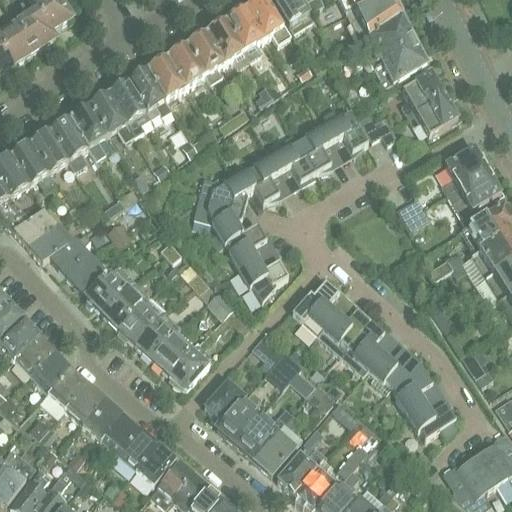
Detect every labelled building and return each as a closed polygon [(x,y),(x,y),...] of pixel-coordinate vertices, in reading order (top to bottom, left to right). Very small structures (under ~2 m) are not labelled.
[(45,0),(31,9),(37,17),(50,38),(51,38),(55,46),(56,45),(51,38),(72,25),(56,0),(45,0)] [(270,0),(268,1),(288,34),(291,39),(304,31),(305,33),(312,29),(294,0),(270,0)] [(335,0),(346,20),(384,0),(335,0)] [(365,42),(367,45),(401,22),(390,0),(384,0),(346,20),(359,45),(365,42)] [(312,4),(307,7),(312,16),(323,11),(318,1),(312,4)] [(264,4),(263,4),(244,16),(263,45),(269,41),(277,53),(290,44),(264,4)] [(244,16),(225,28),(249,67),(261,59),(260,58),(268,54),(262,45),(263,45),(244,16)] [(37,17),(16,30),(34,59),(55,46),(51,38),(50,38),(37,17)] [(362,55),(374,76),(416,51),(401,22),(367,45),(369,49),(363,52),(362,55)] [(224,70),(231,65),(237,75),(249,67),(225,28),(205,40),(224,70)] [(0,51),(13,72),(34,59),(16,30),(0,40),(0,51)] [(221,84),(215,75),(224,70),(205,40),(186,53),(204,82),(209,91),(221,84)] [(0,51),(0,79),(13,72),(0,51)] [(393,93),(427,72),(416,51),(374,76),(384,97),(393,93)] [(187,93),(204,82),(186,53),(166,65),(192,106),(194,104),(187,93)] [(309,68),(316,79),(327,73),(339,65),(331,54),(309,68)] [(166,65),(146,77),(165,107),(165,106),(182,96),(189,107),(192,106),(166,65)] [(301,86),(310,80),(311,79),(306,71),(295,78),(301,86)] [(146,77),(127,90),(150,128),(152,127),(154,131),(163,126),(161,123),(171,117),(165,106),(165,107),(146,77)] [(401,112),(407,124),(444,104),(431,80),(401,97),(408,108),(401,112)] [(285,97),(285,96),(277,85),(265,93),(273,105),(285,97)] [(236,111),(247,104),(237,87),(226,94),(236,111)] [(127,90),(108,101),(134,143),(134,144),(136,147),(146,142),(142,133),(150,128),(127,90)] [(273,105),(265,93),(265,92),(251,101),(260,114),(273,105)] [(355,96),(344,102),(352,117),(363,111),(355,96)] [(107,143),(117,137),(124,149),(134,144),(134,143),(108,101),(89,114),(107,143)] [(420,129),(428,143),(457,126),(444,104),(407,124),(413,133),(420,129)] [(105,161),(98,148),(107,143),(89,114),(69,126),(88,155),(88,156),(95,167),(105,161)] [(248,123),(243,115),(230,124),(236,132),(248,123)] [(339,122),(321,132),(332,150),(342,144),(353,163),(354,162),(363,152),(367,150),(349,119),(340,124),(339,122)] [(381,142),(374,130),(368,120),(358,127),(371,148),(381,142)] [(223,141),(236,132),(230,124),(218,133),(223,141)] [(384,124),(374,130),(381,142),(386,151),(397,145),(384,124)] [(87,170),(81,160),(88,156),(88,155),(69,126),(50,138),(68,168),(67,169),(74,179),(87,170)] [(305,145),(297,149),(315,180),(318,179),(331,176),(332,175),(321,156),(332,150),(321,132),(304,142),(305,145)] [(50,180),(67,169),(68,168),(50,138),(31,150),(50,180)] [(197,158),(206,152),(201,143),(192,149),(197,158)] [(188,164),(197,158),(192,149),(191,150),(188,145),(179,151),(188,164)] [(287,152),(269,162),(280,180),(290,174),(301,193),(302,192),(311,182),(315,180),(297,149),(289,154),(287,152)] [(56,192),(49,180),(50,180),(31,150),(11,162),(30,192),(37,188),(44,199),(56,192)] [(441,193),(446,202),(487,178),(474,155),(445,172),(453,186),(441,193)] [(11,162),(0,169),(0,188),(10,205),(30,192),(11,162)] [(280,205),(269,186),(280,180),(269,162),(252,173),(253,175),(245,179),(245,180),(254,195),(253,195),(262,211),(266,208),(279,206),(280,205)] [(163,170),(153,177),(159,186),(170,179),(163,170)] [(204,184),(198,205),(244,217),(246,206),(243,200),(253,195),(254,195),(245,180),(245,179),(240,170),(228,177),(232,184),(222,190),(204,184)] [(494,215),(490,207),(500,202),(487,178),(446,202),(465,233),(494,215)] [(0,223),(13,238),(30,227),(30,226),(8,206),(10,205),(0,188),(0,223)] [(120,205),(125,213),(137,204),(132,194),(119,203),(120,205)] [(416,204),(406,210),(419,232),(429,226),(416,204)] [(109,224),(125,213),(120,205),(103,216),(109,224)] [(215,257),(224,252),(224,251),(241,241),(235,231),(241,227),(244,217),(198,205),(192,225),(210,231),(215,241),(208,245),(215,257)] [(460,239),(474,261),(511,236),(511,216),(507,208),(460,239)] [(396,216),(408,238),(419,232),(406,210),(396,216)] [(48,213),(30,226),(30,227),(13,238),(28,255),(59,233),(58,232),(62,228),(48,213)] [(86,224),(81,218),(80,216),(72,222),(78,230),(86,224)] [(107,238),(113,246),(125,238),(125,237),(119,229),(107,238)] [(226,261),(236,279),(256,267),(250,257),(269,246),(269,245),(259,236),(256,232),(241,241),(224,251),(224,252),(229,260),(226,261)] [(41,270),(49,264),(84,241),(84,240),(72,247),(59,233),(28,255),(41,270)] [(128,235),(125,237),(125,238),(113,246),(119,254),(134,243),(128,235)] [(484,286),(511,268),(511,236),(474,261),(464,268),(464,267),(461,269),(466,278),(465,278),(474,292),(484,286)] [(49,264),(64,280),(85,260),(87,262),(80,254),(90,246),(84,241),(49,264)] [(176,256),(170,248),(160,256),(166,264),(176,256)] [(181,261),(176,256),(166,264),(171,269),(181,261)] [(81,299),(103,278),(87,262),(85,260),(64,280),(81,299)] [(459,260),(448,267),(452,275),(461,269),(464,267),(459,260)] [(433,287),(451,277),(451,275),(452,275),(448,267),(447,266),(427,278),(433,287)] [(262,278),(256,267),(236,279),(245,297),(248,296),(261,311),(275,295),(273,293),(287,285),(285,281),(282,268),(281,267),(262,278)] [(511,268),(484,286),(498,308),(511,299),(511,268)] [(204,287),(188,269),(179,278),(194,295),(204,287)] [(452,275),(451,275),(451,277),(456,284),(465,278),(466,278),(461,269),(452,275)] [(109,279),(84,303),(101,320),(127,296),(135,289),(134,288),(135,287),(119,272),(109,279)] [(213,282),(208,276),(204,280),(209,286),(213,282)] [(219,298),(223,303),(224,303),(236,296),(229,284),(215,291),(219,298)] [(199,301),(207,311),(216,302),(215,302),(208,293),(209,292),(204,287),(194,295),(199,301)] [(324,288),(312,302),(309,299),(291,320),(317,343),(335,322),(326,314),(341,298),(340,297),(328,291),(324,288)] [(101,320),(117,336),(143,311),(150,305),(149,304),(150,304),(135,289),(127,296),(101,320)] [(219,298),(216,301),(215,302),(216,302),(207,311),(220,326),(225,322),(234,314),(224,303),(223,303),(219,298)] [(0,320),(10,311),(0,299),(0,320)] [(511,299),(498,308),(511,330),(511,299)] [(123,347),(126,345),(134,352),(159,326),(165,320),(150,305),(143,311),(117,336),(117,337),(116,341),(123,347)] [(473,313),(479,321),(490,314),(484,305),(473,313)] [(0,348),(25,326),(10,311),(0,320),(0,348)] [(335,322),(317,343),(339,363),(370,328),(367,326),(360,314),(359,313),(344,330),(335,322)] [(454,335),(440,313),(432,319),(446,341),(454,335)] [(495,321),(490,314),(479,321),(484,328),(495,321)] [(134,352),(152,368),(176,341),(174,339),(179,334),(165,320),(159,326),(134,352)] [(231,329),(225,322),(220,326),(217,329),(223,336),(231,329)] [(0,365),(6,360),(12,367),(39,342),(25,326),(0,348),(0,365)] [(370,328),(339,363),(362,383),(367,377),(380,362),(371,354),(386,337),(385,336),(373,331),(370,328)] [(152,368),(169,383),(193,358),(176,341),(152,368)] [(15,365),(30,383),(56,360),(39,342),(12,367),(13,367),(15,365)] [(171,390),(185,397),(209,373),(214,367),(199,352),(193,358),(169,383),(174,387),(171,390)] [(288,362),(287,363),(294,370),(295,369),(304,358),(297,352),(288,362)] [(384,389),(391,395),(418,371),(412,365),(405,354),(404,353),(389,370),(380,362),(367,377),(382,391),(384,389)] [(461,363),(475,385),(476,385),(475,383),(485,378),(471,357),(461,363)] [(284,358),(275,368),(267,377),(285,393),(301,374),(295,369),(294,370),(287,363),(288,362),(284,358)] [(70,375),(56,360),(30,383),(46,401),(70,375)] [(260,371),(267,377),(275,368),(268,362),(260,371)] [(394,405),(405,422),(423,411),(416,401),(435,389),(434,388),(424,379),(418,371),(391,395),(397,403),(394,405)] [(318,387),(323,381),(315,374),(310,379),(317,387),(318,387)] [(74,379),(70,375),(46,401),(38,409),(57,425),(64,417),(65,417),(87,391),(74,379)] [(485,378),(475,383),(476,385),(481,392),(492,385),(486,376),(485,378)] [(490,396),(499,408),(511,399),(511,390),(508,384),(490,396)] [(221,428),(216,434),(218,436),(241,408),(241,407),(244,404),(226,388),(203,413),(206,416),(213,427),(214,428),(217,425),(221,428)] [(332,389),(326,396),(336,405),(342,398),(332,389)] [(65,417),(83,432),(106,407),(87,391),(65,417)] [(6,392),(0,397),(0,410),(8,403),(9,403),(13,397),(6,392)] [(318,408),(327,415),(333,409),(314,393),(308,401),(317,409),(318,408)] [(15,410),(9,403),(8,403),(0,410),(0,413),(6,419),(15,410)] [(362,412),(353,403),(347,409),(356,418),(362,412)] [(83,432),(100,447),(123,422),(122,421),(106,407),(83,432)] [(218,436),(236,451),(260,423),(241,408),(218,436)] [(429,421),(423,411),(405,422),(416,439),(418,438),(424,446),(454,427),(452,423),(448,410),(448,409),(429,421)] [(511,420),(504,409),(494,416),(509,439),(511,436),(511,420)] [(236,451),(253,466),(277,439),(275,437),(283,429),(284,430),(292,420),(285,414),(269,432),(260,423),(236,451)] [(299,426),(292,420),(284,430),(290,436),(299,426)] [(0,425),(0,431),(2,433),(4,435),(11,428),(3,421),(0,425)] [(100,447),(119,463),(140,437),(123,422),(100,447)] [(27,438),(35,443),(39,447),(50,434),(39,425),(27,438)] [(57,440),(50,434),(39,447),(47,453),(57,440)] [(323,441),(316,435),(303,449),(311,456),(323,441)] [(119,463),(136,478),(158,452),(140,437),(119,463)] [(271,482),(295,454),(277,439),(253,466),(271,482)] [(32,447),(31,447),(25,441),(20,447),(19,448),(20,451),(20,453),(22,454),(25,455),(26,454),(29,451),(32,447)] [(511,460),(506,465),(494,447),(493,447),(484,458),(476,463),(495,493),(494,494),(505,508),(511,503),(511,460)] [(337,477),(345,484),(354,473),(367,458),(358,451),(337,477)] [(153,492),(175,467),(158,452),(136,478),(153,492)] [(0,488),(20,463),(11,456),(0,470),(0,469),(0,488)] [(47,475),(54,465),(57,461),(51,456),(40,470),(47,475)] [(76,458),(68,469),(69,469),(68,470),(75,476),(84,466),(85,465),(76,458)] [(299,460),(276,486),(294,502),(317,476),(299,460)] [(0,508),(4,511),(7,511),(31,481),(35,475),(20,463),(0,488),(0,508)] [(464,492),(448,502),(459,511),(490,511),(483,501),(494,494),(495,493),(476,463),(467,469),(453,473),(452,473),(464,492)] [(38,511),(63,511),(65,510),(57,504),(71,484),(81,491),(86,485),(75,476),(68,470),(48,497),(50,498),(38,511)] [(178,470),(150,503),(159,511),(166,511),(193,482),(178,470)] [(361,479),(354,473),(345,484),(352,490),(361,479)] [(40,476),(12,511),(38,511),(50,498),(48,497),(43,503),(38,499),(50,484),(40,476)] [(294,502),(306,511),(315,511),(334,490),(317,476),(294,502)] [(192,511),(207,495),(193,482),(166,511),(167,511),(172,507),(178,511),(192,511)] [(84,501),(93,491),(86,485),(81,491),(77,496),(84,501)] [(110,485),(100,497),(111,506),(121,494),(110,485)] [(352,511),(382,511),(392,502),(391,502),(400,492),(394,486),(371,511),(366,511),(359,505),(352,511)] [(338,492),(320,511),(352,511),(359,505),(358,504),(356,507),(338,492)] [(121,511),(130,502),(121,494),(111,506),(118,511),(121,511)] [(217,511),(222,507),(207,495),(192,511),(217,511)] [(382,511),(395,511),(399,508),(392,502),(382,511)]
